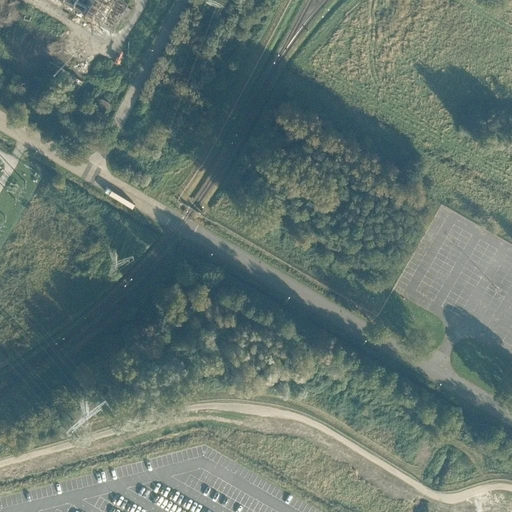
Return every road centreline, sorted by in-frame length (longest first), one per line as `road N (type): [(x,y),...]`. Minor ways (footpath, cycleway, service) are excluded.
road 1 (residential): [(511,418),(0,120)]
road 2 (track): [(0,464),(174,411),(231,405),(308,420),(441,499),(511,489)]
road 3 (unknown): [(475,235),(450,222),(435,227),(406,278),(412,295)]
